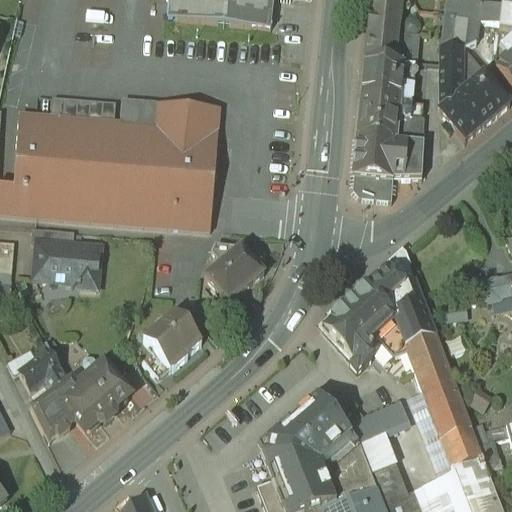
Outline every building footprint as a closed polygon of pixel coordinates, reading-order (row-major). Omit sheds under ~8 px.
[(191,0),(42,0),(19,214),(64,219),(63,223),(147,232),(169,30),(188,32),(191,0)] [(402,0),(371,0),(369,24),(400,28),(402,0)] [(511,0),(502,0),(501,13),(511,14),(511,0)] [(461,7),(445,4),(439,55),(438,55),(438,117),(462,97),(463,56),(475,50),(478,29),(499,31),(501,13),(461,7)] [(511,14),(501,13),(499,31),(498,37),(508,38),(511,38),(511,14)] [(400,28),(369,24),(364,67),(396,69),(396,68),(399,38),(400,28)] [(420,40),(399,38),(396,68),(404,69),(417,70),(420,40)] [(511,45),(498,57),(506,66),(496,74),(511,93),(511,45)] [(396,69),(364,67),(360,104),(400,108),(404,69),(396,69)] [(462,97),(438,117),(464,148),(509,110),(483,79),(462,97)] [(400,108),(360,104),(356,142),(396,146),(399,122),(400,108)] [(423,111),(400,108),(399,122),(422,124),(423,111)] [(396,146),(356,142),(352,182),(354,182),(393,186),(393,185),(421,185),(423,149),(396,146)] [(354,182),(352,198),(359,206),(391,209),(393,186),(354,182)] [(74,237),(32,234),(30,249),(39,249),(39,248),(73,251),(74,237)] [(13,249),(0,247),(0,278),(11,279),(13,249)] [(73,251),(39,248),(39,249),(38,265),(36,265),(34,284),(77,288),(77,292),(96,294),(99,253),(73,251)] [(229,253),(214,251),(211,259),(220,270),(204,284),(227,311),(263,280),(240,253),(234,258),(229,253)] [(405,257),(321,333),(344,358),(352,367),(348,371),(356,379),(371,365),(366,360),(378,349),(392,364),(406,358),(403,352),(435,341),(409,272),(410,272),(405,257)] [(495,283),(477,288),(482,307),(484,306),(487,308),(500,305),(502,302),(511,300),(511,299),(509,286),(510,285),(509,282),(497,284),(495,283)] [(462,310),(445,313),(447,328),(463,326),(462,310)] [(174,319),(143,346),(153,358),(168,375),(169,377),(171,375),(172,376),(187,364),(186,362),(201,350),(174,319)] [(461,411),(435,341),(403,352),(406,358),(422,401),(452,482),(438,487),(407,499),(396,469),(371,480),(382,511),(499,511),(493,495),(486,476),(477,451),(470,433),(461,411)] [(66,388),(45,351),(15,368),(20,378),(19,379),(30,398),(45,388),(52,398),(66,388)] [(153,358),(142,368),(157,385),(168,375),(153,358)] [(103,370),(78,391),(71,384),(66,388),(52,398),(30,415),(48,450),(77,428),(85,438),(86,436),(90,437),(101,427),(99,425),(111,416),(112,418),(127,405),(127,402),(129,401),(118,388),(119,381),(112,372),(104,371),(103,370)] [(478,395),(475,400),(488,409),(491,404),(478,395)] [(343,431),(316,400),(257,452),(270,488),(255,494),(262,511),(382,511),(371,480),(350,427),(343,431)] [(488,409),(475,400),(469,409),(483,417),(488,409)] [(438,487),(452,482),(422,401),(407,407),(438,487)] [(400,406),(350,427),(371,480),(396,469),(383,440),(409,429),(400,406)] [(0,442),(10,437),(0,417),(0,442)] [(482,430),(472,433),(478,451),(488,448),(482,430)] [(477,451),(486,476),(500,472),(494,446),(488,448),(478,451),(477,451)] [(150,511),(145,500),(131,511),(150,511)]
